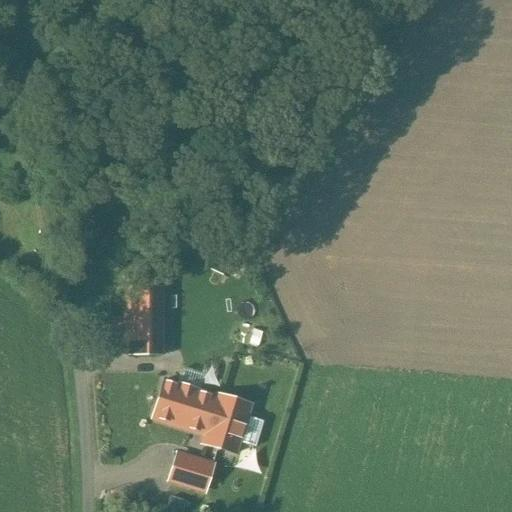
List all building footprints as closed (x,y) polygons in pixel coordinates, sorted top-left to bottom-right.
[(240,251),(227,244),(213,271),(226,278),(240,251)] [(160,275),(134,275),(134,288),(160,288),(160,275)] [(134,288),(124,288),(124,357),(160,357),(160,288),(134,288)] [(216,399),(163,383),(152,418),(205,435),(203,444),(233,453),(247,407),(217,398),(216,399)] [(211,466),(177,455),(169,481),(203,492),(211,466)] [(287,488),(275,485),(269,509),(281,511),(287,488)]
